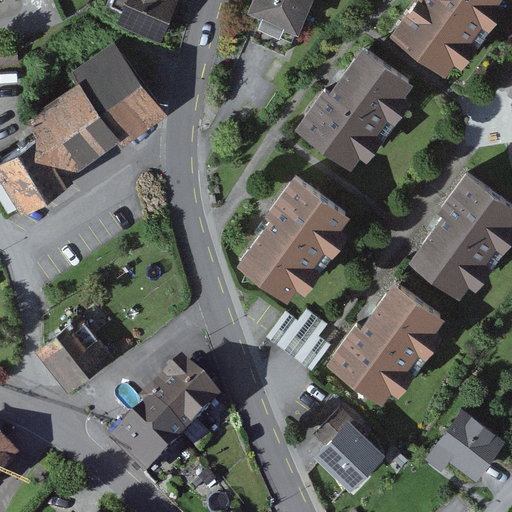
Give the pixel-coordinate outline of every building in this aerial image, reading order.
[(128,0),(121,22),(163,37),(174,6),(168,4),(169,0),(128,0)] [(313,0),(255,0),(252,8),(300,30),(313,0)] [(505,0),(422,0),(398,33),(453,73),(505,0)] [(166,114),(115,42),(77,69),(82,77),(123,134),(128,141),(166,114)] [(419,82),(368,46),(307,130),(358,166),(419,82)] [(0,65),(19,65),(18,47),(0,48),(0,65)] [(82,77),(28,116),(39,132),(68,173),(123,134),(82,77)] [(70,177),(39,132),(0,158),(0,175),(23,209),(70,177)] [(511,227),(511,199),(472,172),(411,257),(463,295),(511,227)] [(0,175),(0,200),(11,217),(23,209),(0,175)] [(353,215),(301,178),(242,259),(294,297),(353,215)] [(446,315),(396,279),(335,363),(386,399),(446,315)] [(39,350),(68,387),(111,353),(82,316),(39,350)] [(148,408),(115,441),(150,477),(227,402),(186,360),(142,403),(148,408)] [(479,473),(506,437),(474,412),(446,448),(479,473)] [(384,452),(344,417),(316,449),(356,484),(384,452)] [(0,439),(0,476),(19,456),(0,439)]
